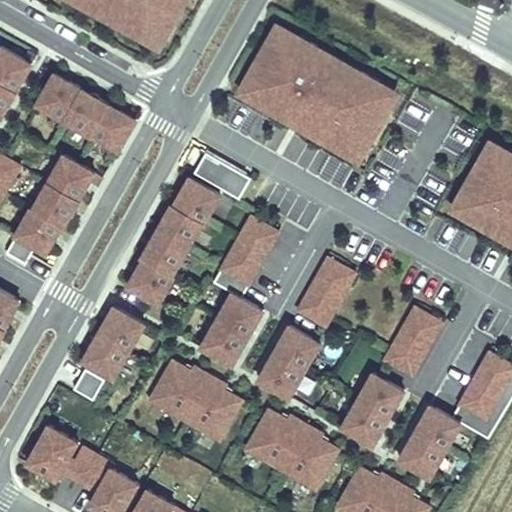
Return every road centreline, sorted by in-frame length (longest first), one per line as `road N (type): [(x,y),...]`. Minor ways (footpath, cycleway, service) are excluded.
road 1 (residential): [(0,455),(191,116)]
road 2 (residential): [(511,299),(191,116)]
road 3 (residential): [(165,101),(0,397)]
road 4 (residential): [(165,101),(0,3)]
road 5 (residential): [(191,116),(256,0)]
